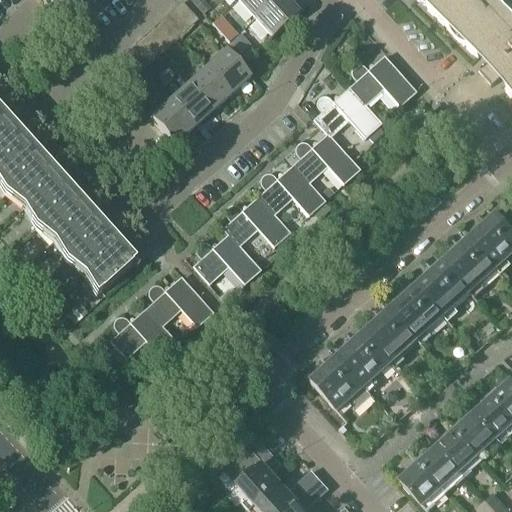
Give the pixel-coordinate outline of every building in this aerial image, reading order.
[(242,0),(238,4),(254,21),(277,0),(242,0)] [(283,0),(277,0),(254,21),(271,40),(297,16),(283,0)] [(506,91),(511,98),(511,0),(419,0),(419,1),(478,60),(482,56),(490,65),(479,76),(491,89),(502,78),(511,88),(506,91)] [(205,2),(197,9),(205,18),(212,11),(205,2)] [(181,5),(171,14),(187,31),(197,22),(181,5)] [(171,14),(163,21),(179,39),(187,31),(171,14)] [(76,24),(70,17),(63,24),(69,31),(76,24)] [(163,21),(153,30),(169,48),(179,39),(163,21)] [(230,28),(221,36),(229,44),(237,36),(230,28)] [(153,30),(144,38),(160,56),(169,48),(153,30)] [(231,45),(241,56),(250,48),(240,37),(231,45)] [(144,38),(135,46),(151,64),(160,56),(144,38)] [(135,46),(125,55),(141,73),(151,64),(135,46)] [(225,53),(205,70),(230,97),(249,80),(225,53)] [(125,55),(116,63),(132,81),(141,73),(125,55)] [(141,73),(150,83),(169,66),(160,56),(151,64),(141,73)] [(355,85),(348,91),(365,110),(383,94),(397,111),(415,95),(384,60),(368,74),(365,71),(362,69),(358,69),(354,70),(351,74),(351,79),(353,82),(355,85)] [(132,81),(116,63),(106,72),(122,90),(132,81)] [(205,70),(187,87),(211,114),(230,97),(205,70)] [(146,87),(140,81),(134,86),(140,93),(146,87)] [(187,87),(168,104),(192,131),(211,114),(187,87)] [(313,123),(326,138),(329,141),(348,125),(363,142),(368,138),(378,128),(380,127),(365,110),(348,91),(333,105),(330,103),(327,100),(323,100),(319,101),(316,105),(316,110),(318,113),(320,117),(313,123)] [(192,131),(168,104),(149,121),(173,148),(192,131)] [(0,116),(0,181),(102,295),(134,266),(0,116)] [(378,128),(368,138),(373,144),(384,135),(378,128)] [(299,163),(292,169),(308,187),(327,171),(342,189),(359,174),(329,141),(326,138),(311,151),(308,148),(305,147),(301,146),(297,148),(294,152),(295,157),(296,159),(299,163)] [(264,194),(257,200),(273,219),(292,203),(307,220),(313,215),(324,205),(315,195),(308,187),(292,169),(276,183),(274,180),(271,179),(266,178),(262,180),(260,184),(260,188),(261,191),(264,194)] [(322,189),(315,195),(324,205),(332,199),(331,199),(322,189)] [(221,233),(227,239),(238,251),(256,234),(272,252),(290,237),(273,219),(257,200),(242,214),(239,211),(236,209),(231,209),(228,211),(225,215),(225,220),(227,222),(230,226),(221,233)] [(324,205),(313,215),(318,222),(330,212),(324,205)] [(486,227),(469,242),(497,274),(511,260),(511,237),(492,215),(483,223),(486,227)] [(238,251),(227,239),(212,252),(209,249),(206,247),(201,247),(197,248),(195,253),(195,257),(196,259),(199,264),(192,270),(207,288),(227,271),(243,289),(259,275),(238,251)] [(460,250),(442,266),(470,298),(497,274),(469,242),(466,239),(457,247),(460,250)] [(433,274),(415,290),(443,321),(470,298),(442,266),(439,263),(430,271),(433,274)] [(152,307),(145,313),(161,331),(179,314),(195,332),(212,317),(180,282),(164,296),(161,292),(157,290),(153,290),(150,291),(147,295),(146,298),(148,303),(152,307)] [(407,299),(390,314),(417,345),(443,321),(415,290),(413,287),(403,295),(407,299)] [(82,306),(69,317),(75,325),(88,314),(82,306)] [(381,322),(363,337),(391,368),(417,345),(390,314),(386,310),(377,318),(381,322)] [(177,349),(161,331),(145,313),(130,326),(127,322),(123,321),(119,321),(115,322),(113,326),(113,330),(114,334),(118,338),(110,345),(125,362),(144,346),(160,364),(177,349)] [(354,346),(337,362),(364,392),(365,391),(391,368),(363,337),(360,334),(351,342),(354,346)] [(364,392),(337,362),(333,358),(325,366),(328,369),(311,384),(338,415),(339,415),(342,419),(346,416),(342,412),(348,406),(355,413),(372,398),(365,391),(364,392)] [(496,390),(488,397),(511,423),(511,385),(510,383),(498,393),(496,390)] [(483,406),(472,416),(501,448),(509,441),(504,434),(511,426),(511,423),(488,397),(481,404),(483,406)] [(460,421),(451,429),(477,459),(489,448),(494,454),(501,448),(472,416),(463,424),(460,421)] [(448,439),(436,449),(464,481),(472,474),(467,468),(477,459),(451,429),(445,435),(448,439)] [(247,511),(251,511),(280,486),(271,476),(282,466),(255,438),(219,469),(247,500),(241,506),(247,511)] [(423,456),(415,463),(440,492),(452,482),(457,488),(464,481),(436,449),(425,459),(423,456)] [(440,492),(415,463),(407,469),(410,472),(399,482),(425,511),(429,511),(436,507),(430,500),(440,492)] [(287,511),(320,483),(312,474),(289,495),(280,486),(251,511),(287,511)] [(208,480),(211,484),(217,478),(213,475),(208,480)] [(306,511),(328,492),(320,483),(287,511),(306,511)] [(509,511),(494,495),(484,504),(490,511),(509,511)]
